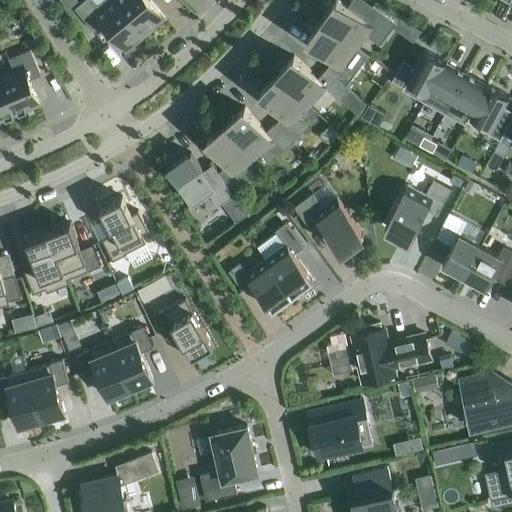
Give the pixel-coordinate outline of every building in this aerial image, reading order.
[(145,34),(116,0),(108,0),(100,7),(93,0),(84,0),(74,8),(94,31),(103,24),(126,51),(145,34)] [(116,0),(145,34),(165,18),(149,0),(116,0)] [(337,0),(336,0),(322,20),(358,47),(366,35),(380,45),(396,23),(373,6),(363,19),(337,0)] [(322,20),(307,40),(333,60),(326,69),(349,89),(350,88),(346,85),(360,66),(350,58),(358,47),(322,20)] [(30,49),(9,58),(13,68),(0,74),(17,113),(39,104),(29,79),(41,74),(30,49)] [(430,89),(445,62),(446,63),(447,62),(424,49),(415,66),(403,59),(392,80),(405,87),(403,90),(425,102),(430,93),(431,90),(430,89)] [(294,55),(277,74),(310,105),(326,88),(339,100),(349,89),(326,69),(318,78),(294,55)] [(452,101),(466,74),(446,63),(445,62),(430,89),(431,90),(430,93),(425,102),(445,113),(452,101)] [(0,73),(0,120),(17,113),(0,74),(0,73)] [(283,115),(275,124),(293,142),(309,124),(300,115),(310,105),(277,74),(259,93),(283,115)] [(473,112),(487,85),(486,85),(466,74),(452,101),(445,113),(465,124),(467,121),(472,112),(473,112)] [(500,140),(504,133),(511,117),(511,110),(504,106),(510,96),(487,84),(486,85),(487,85),(473,112),(472,112),(467,121),(500,140)] [(245,106),(226,123),(255,157),(273,142),(282,152),(293,142),(275,124),(266,131),(245,106)] [(255,157),(226,123),(206,140),(228,165),(219,172),(235,192),(253,177),(244,167),(255,157)] [(419,145),(426,148),(431,140),(424,136),(419,145)] [(431,140),(426,148),(433,152),(437,143),(431,140)] [(503,157),(494,152),(487,165),(496,170),(503,157)] [(189,154),(167,169),(176,180),(172,182),(182,195),(185,193),(193,204),(208,192),(218,206),(222,203),(234,195),(216,169),(207,175),(191,153),(189,154)] [(460,186),(464,180),(454,174),(450,181),(460,186)] [(386,224),(411,238),(427,209),(437,215),(452,188),(434,179),(426,195),(408,185),(402,196),(401,195),(386,224)] [(473,195),(479,184),(469,179),(463,190),(473,195)] [(322,224),(341,250),(364,233),(345,207),(344,207),(337,197),(323,207),(312,193),(294,207),(312,231),(322,224)] [(234,195),(222,203),(226,208),(237,200),(234,195)] [(122,197),(101,208),(113,233),(102,239),(113,261),(126,254),(125,253),(146,242),(142,234),(149,230),(139,210),(131,214),(122,197)] [(286,214),(282,208),(277,212),(281,217),(286,214)] [(70,222),(48,231),(69,283),(70,283),(68,279),(101,266),(96,254),(84,258),(70,222)] [(285,245),(266,259),(293,295),(314,280),(294,254),(304,247),(286,222),(275,230),(285,245)] [(37,266),(24,271),(33,293),(45,289),(47,292),(69,283),(48,231),(26,240),(37,266)] [(459,233),(442,265),(464,277),(481,245),(459,233)] [(507,283),(511,273),(511,250),(503,246),(498,255),(481,245),(464,277),(486,289),(493,276),(507,283)] [(173,247),(151,259),(169,292),(191,281),(173,247)] [(293,295),(266,259),(247,273),(239,263),(229,271),(244,291),(253,284),(273,310),(293,295)] [(0,266),(0,306),(10,304),(9,300),(21,297),(15,274),(3,277),(0,266)] [(128,277),(117,283),(123,294),(134,288),(128,277)] [(149,283),(138,289),(145,301),(156,295),(149,283)] [(164,309),(153,315),(167,340),(178,334),(192,359),(213,347),(186,298),(165,310),(164,309)] [(353,366),(359,365),(363,382),(395,374),(393,367),(431,358),(425,333),(395,340),(396,342),(388,343),(384,328),(381,328),(380,322),(365,325),(367,332),(352,335),(356,350),(350,351),(353,366)] [(132,331),(111,340),(131,388),(153,378),(141,352),(153,347),(144,325),(132,330),(132,331)] [(78,335),(66,340),(70,349),(81,344),(78,335)] [(89,348),(77,353),(87,375),(98,371),(109,397),(131,388),(111,340),(89,349),(89,348)] [(50,363),(28,369),(42,419),(65,412),(57,385),(69,381),(62,358),(50,362),(50,363)] [(5,375),(0,376),(0,401),(11,398),(19,426),(42,419),(28,369),(6,376),(5,375)] [(460,380),(471,427),(511,417),(511,380),(497,384),(494,372),(460,380)] [(416,392),(427,389),(424,379),(413,381),(416,392)] [(412,394),(409,381),(398,384),(401,397),(412,394)] [(310,423),(314,440),(315,439),(318,455),(363,445),(359,429),(369,426),(363,398),(328,406),(331,418),(310,423)] [(247,425),(212,433),(220,469),(200,473),(206,500),(237,493),(234,477),(258,471),(254,452),(252,444),(247,425)] [(421,437),(413,438),(416,450),(423,448),(421,437)] [(511,437),(493,442),(500,469),(485,472),(491,498),(511,493),(511,437)] [(473,441),(433,450),(436,464),(477,454),(473,441)] [(128,473),(82,484),(88,508),(92,507),(92,511),(129,511),(126,496),(124,497),(121,484),(158,470),(152,452),(126,462),(128,473)] [(357,496),(352,497),(355,511),(398,511),(388,466),(352,474),(357,496)] [(201,505),(194,476),(176,480),(183,509),(201,505)] [(0,511),(15,511),(14,501),(0,503),(0,511)]
